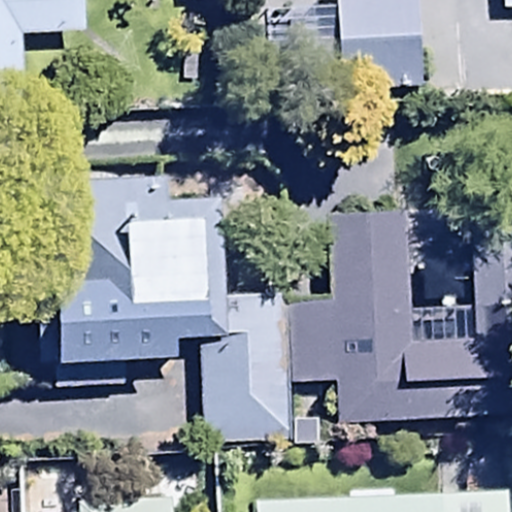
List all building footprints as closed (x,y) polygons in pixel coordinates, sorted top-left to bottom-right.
[(0,0),(0,89),(18,89),(16,29),(76,27),(74,0),(0,0)] [(413,0),(327,0),(334,92),(419,86),(413,0)] [(281,378),(279,286),(214,289),(209,188),(161,191),(160,168),(20,176),(29,358),(46,357),(47,385),(125,381),(123,356),(170,354),(168,325),(191,324),(197,443),(285,439),(281,378)] [(279,286),(281,378),(327,376),(329,419),(511,409),(511,211),(463,214),(468,305),(404,308),(399,201),(320,205),(324,284),(279,286)] [(511,511),(511,484),(250,495),(250,511),(511,511)] [(165,511),(164,489),(73,492),(74,507),(8,510),(8,511),(165,511)]
